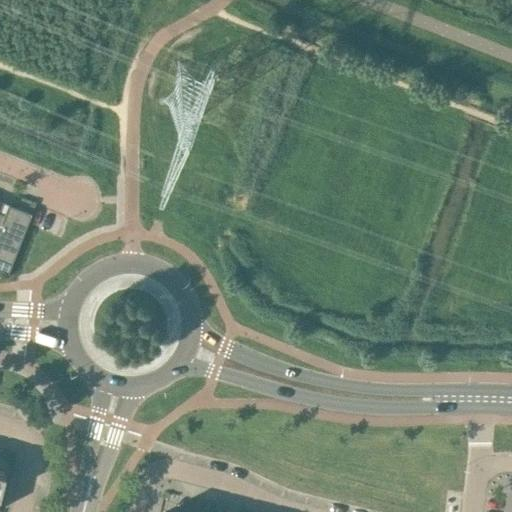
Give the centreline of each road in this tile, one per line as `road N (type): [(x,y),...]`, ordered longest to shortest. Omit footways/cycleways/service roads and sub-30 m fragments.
road 1 (tertiary): [(180,360),(341,406),(479,409)]
road 2 (tertiary): [(478,390),(344,385),(191,334)]
road 3 (residential): [(302,511),(163,460),(149,511)]
road 4 (tertiary): [(191,334),(181,290),(143,264),(92,276),(70,310)]
